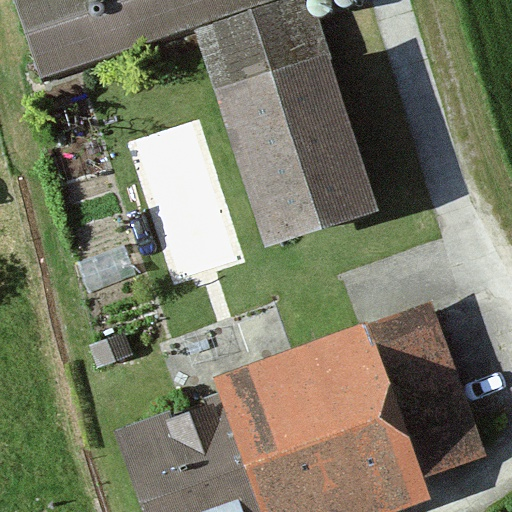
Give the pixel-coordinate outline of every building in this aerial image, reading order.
[(20,0),(47,77),(266,0),(20,0)] [(307,12),(309,16),(311,19),(314,22),(318,23),(322,23),(326,21),(329,19),(331,15),(331,12),(331,8),(329,4),(326,1),(323,0),(315,0),(312,2),(309,5),(308,9),(307,12)] [(335,7),(336,11),(338,14),(341,16),(345,17),(349,17),(353,16),(356,13),(358,10),(359,6),(358,2),(357,0),(336,0),(335,3),(335,7)] [(303,3),(196,37),(266,258),(374,224),(303,3)] [(409,331),(119,436),(146,511),(355,511),(461,474),(409,331)] [(122,339),(91,351),(98,370),(129,358),(122,339)]
